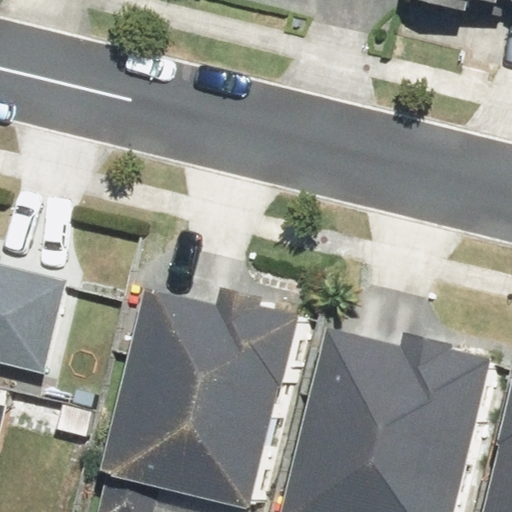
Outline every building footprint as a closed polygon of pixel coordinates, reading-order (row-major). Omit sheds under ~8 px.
[(511,0),(420,0),(420,3),(484,19),(488,3),(511,8),(511,0)] [(0,365),(56,379),(79,285),(0,265),(0,365)] [(162,293),(108,511),(166,511),(171,492),(252,511),(271,511),(317,323),(281,314),(284,304),(238,293),(234,310),(162,293)] [(344,333),(301,511),(474,511),(509,365),(465,355),(466,349),(420,338),(417,351),(344,333)] [(511,511),(511,473),(502,511),(511,511)]
